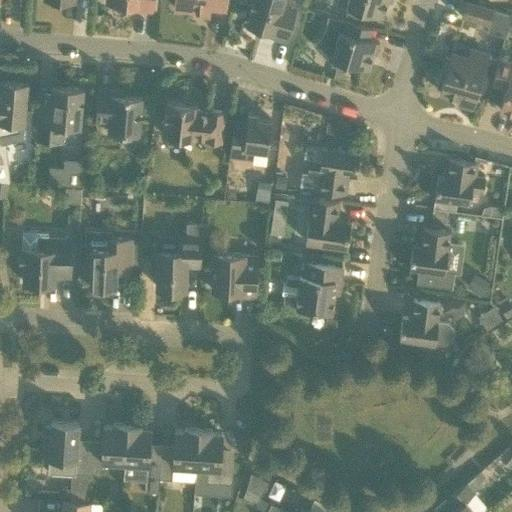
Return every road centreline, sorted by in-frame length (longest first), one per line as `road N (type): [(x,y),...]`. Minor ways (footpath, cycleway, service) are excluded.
road 1 (residential): [(0,384),(216,391),(230,373),(229,324),(0,313)]
road 2 (residential): [(393,114),(197,57),(0,38)]
road 3 (residential): [(367,354),(393,114)]
road 4 (residential): [(511,153),(393,114)]
